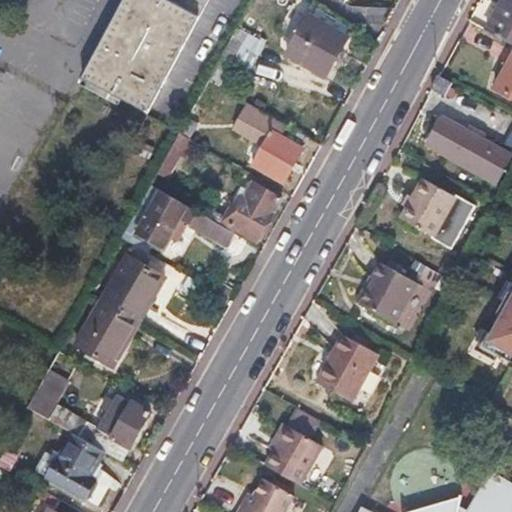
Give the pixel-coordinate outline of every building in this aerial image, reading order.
[(126,0),(84,77),(149,113),(209,0),(126,0)] [(511,0),(505,0),(489,30),(511,42),(511,0)] [(349,37),(310,15),(287,55),(327,77),(349,37)] [(265,44),(238,29),(221,58),(232,63),(249,73),(265,44)] [(232,63),(221,58),(209,80),(220,86),(232,63)] [(511,61),(498,88),(511,95),(511,61)] [(440,75),(438,74),(432,87),(433,87),(440,75)] [(452,81),(440,75),(433,87),(445,94),(452,81)] [(238,118),(268,135),(271,130),(281,136),(288,125),(247,102),(238,118)] [(468,130),(444,117),(428,144),(498,184),(511,159),(511,155),(483,139),(468,130)] [(199,124),(188,118),(181,131),(192,138),(199,124)] [(281,136),(271,130),(268,135),(251,163),(284,182),(309,138),(288,125),(281,136)] [(471,125),(468,130),(483,139),(486,134),(471,125)] [(192,138),(181,131),(152,185),(160,189),(180,154),(184,156),(194,139),(192,138)] [(456,197),(423,178),(400,217),(432,235),(431,237),(451,248),(475,206),(457,195),(456,197)] [(238,211),(232,208),(227,217),(213,209),(209,217),(237,233),(239,229),(259,239),(282,199),(254,183),(238,211)] [(209,217),(160,189),(135,232),(157,245),(175,215),(232,247),(239,234),(237,233),(209,217)] [(368,267),(370,268),(356,293),(394,314),(416,274),(377,251),(368,267)] [(166,280),(128,258),(104,302),(142,323),(166,280)] [(368,267),(365,265),(351,290),(356,293),(370,268),(368,267)] [(511,292),(500,315),(503,317),(487,347),(511,360),(511,292)] [(142,323),(104,302),(79,346),(117,367),(142,323)] [(382,357),(344,337),(318,385),(355,405),(382,357)] [(56,397),(41,388),(29,409),(45,417),(56,397)] [(152,413),(127,398),(107,433),(116,438),(108,453),(124,462),(152,413)] [(321,442),(295,427),(283,450),(277,447),(268,465),(300,482),(321,442)] [(108,453),(75,434),(50,479),(89,500),(100,481),(94,478),(108,453)] [(511,511),(511,481),(491,469),(469,509),(461,505),(461,493),(402,511),(376,511),(362,505),(358,511),(511,511)] [(283,511),(295,494),(265,478),(251,502),(247,499),(239,511),(283,511)]
